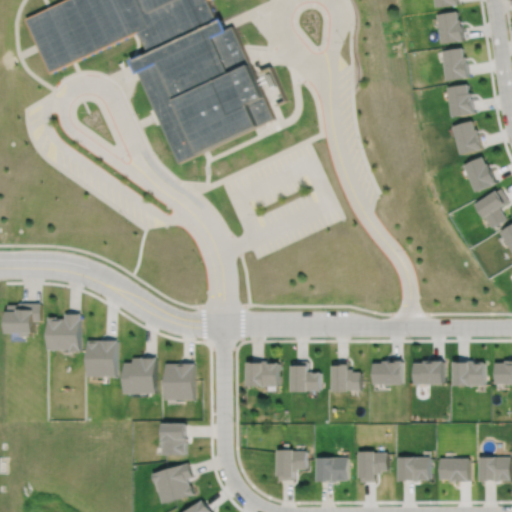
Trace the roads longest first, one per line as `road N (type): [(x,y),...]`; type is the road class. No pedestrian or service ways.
road 1 (residential): [(0,263),(76,268),(191,323),(511,326)]
road 2 (residential): [(248,497),(231,478),(223,450),(222,323)]
road 3 (residential): [(492,0),(511,127)]
